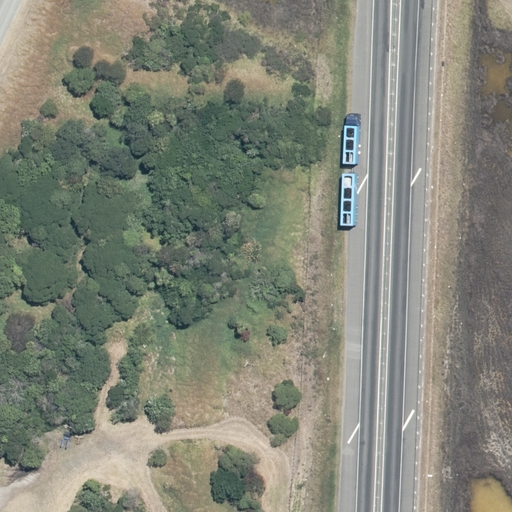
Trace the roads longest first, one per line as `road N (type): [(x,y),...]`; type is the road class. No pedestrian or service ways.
road 1 (trunk): [(413,0),(389,511)]
road 2 (trunk): [(355,511),(378,0)]
